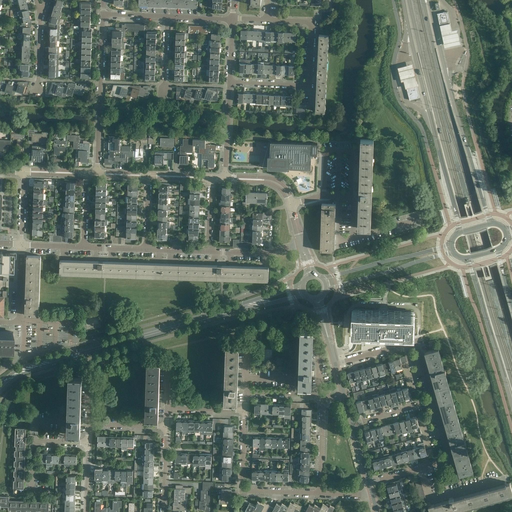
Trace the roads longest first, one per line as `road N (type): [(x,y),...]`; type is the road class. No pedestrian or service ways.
road 1 (secondary): [(407,0),(511,385)]
road 2 (secondary): [(511,330),(423,0)]
road 3 (tertiary): [(0,390),(29,368),(262,302)]
road 4 (secondary): [(403,0),(458,232)]
road 5 (secondary): [(491,223),(427,0)]
road 6 (unclassified): [(228,82),(309,86),(311,24),(268,21)]
road 7 (unclassified): [(103,15),(97,172)]
road 8 (unclassified): [(320,493),(242,490),(244,411)]
road 9 (tertiary): [(465,258),(511,407)]
road 10 (residential): [(432,401),(414,342),(335,365)]
road 11 (tertiary): [(450,244),(323,279)]
road 12 (tertiary): [(326,289),(452,252)]
